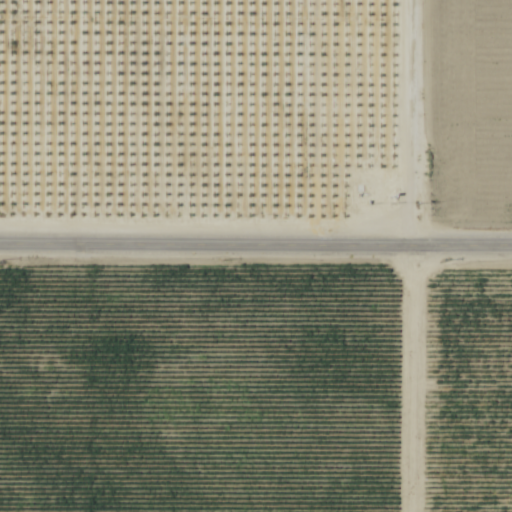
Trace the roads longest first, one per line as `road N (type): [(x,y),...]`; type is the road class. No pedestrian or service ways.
road 1 (track): [(407,511),(409,0)]
road 2 (tertiary): [(0,244),(511,245)]
